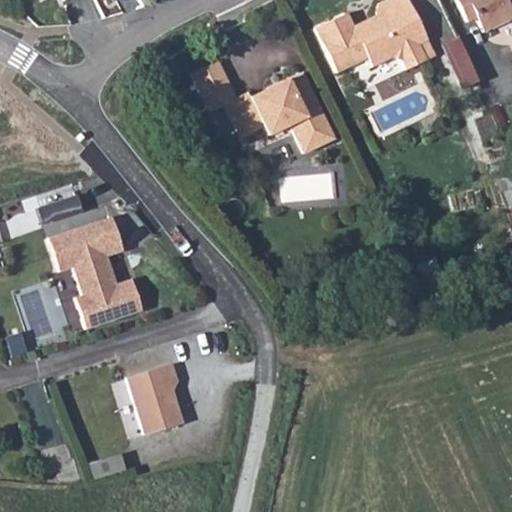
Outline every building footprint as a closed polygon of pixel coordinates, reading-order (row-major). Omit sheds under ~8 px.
[(401,62),(406,74),(426,64),(418,48),(428,43),(407,0),(392,0),(381,6),(377,16),(378,18),(380,25),(362,33),(356,29),(349,15),(317,31),(337,74),(368,60),(372,69),(394,59),(401,62)] [(511,0),(454,0),(464,20),(472,16),(480,33),(510,18),(511,22),(511,0)] [(380,25),(378,18),(356,29),(362,33),(380,25)] [(439,48),(460,93),(476,85),(455,40),(439,48)] [(216,59),(189,73),(200,94),(202,98),(221,88),(226,100),(234,96),(216,59)] [(303,150),(332,136),(300,72),(287,79),(286,76),(269,85),(272,91),(251,101),(248,95),(246,91),(234,96),(226,100),(221,88),(202,98),(204,103),(208,111),(224,104),(239,135),(262,124),(267,133),(289,122),(303,150)] [(272,91),(269,85),(248,95),(251,101),(272,91)] [(198,106),(204,103),(202,98),(200,94),(193,97),(198,106)] [(112,219),(85,228),(90,243),(117,234),(112,219)] [(90,243),(85,228),(48,241),(58,273),(72,268),(82,297),(73,300),(84,331),(140,313),(130,282),(115,287),(105,259),(123,253),(117,234),(90,243)] [(175,384),(170,366),(124,381),(142,436),(181,424),(171,393),(175,384)] [(116,455),(85,464),(90,480),(121,471),(116,455)]
